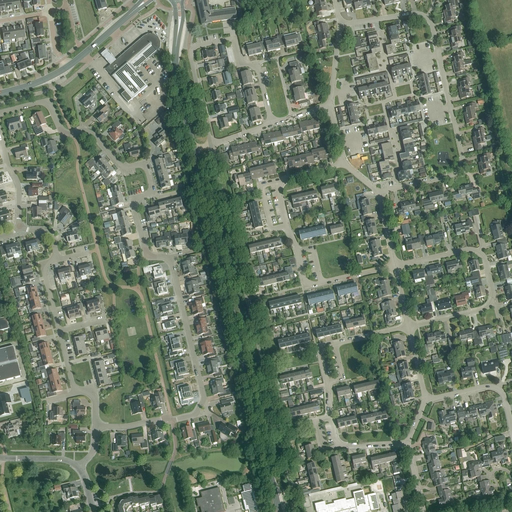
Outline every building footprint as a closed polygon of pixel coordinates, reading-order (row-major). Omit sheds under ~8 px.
[(3,0),(5,11),(12,10),(10,0),(3,0)] [(17,0),(10,0),(12,10),(19,9),(17,0)] [(107,9),(104,0),(94,0),(98,11),(107,9)] [(210,11),(207,0),(203,0),(204,2),(201,3),(201,4),(197,5),(202,25),(208,24),(212,23),(212,22),(228,20),(226,9),(210,11)] [(363,8),(360,0),(345,0),(347,6),(354,4),(355,10),(363,8)] [(370,8),(370,6),(369,1),(371,0),(360,0),(363,8),(366,7),(367,9),(370,8)] [(446,10),(443,11),(444,14),(445,13),(455,11),(454,7),(455,6),(457,6),(456,0),(447,0),(449,5),(445,6),(446,10)] [(327,11),(325,3),(315,6),(316,12),(315,13),(316,17),(322,16),(321,13),(327,11)] [(235,8),(226,9),(228,20),(237,19),(236,11),(235,12),(235,8)] [(447,19),(444,20),(445,25),(453,24),(453,21),(455,20),(455,17),(458,17),(458,15),(458,13),(457,12),(455,13),(455,11),(445,13),(447,19)] [(317,28),(318,34),(329,32),(327,24),(321,25),(320,22),(314,23),(315,28),(317,28)] [(29,32),(42,30),(42,23),(28,25),(29,32)] [(25,41),(22,26),(16,27),(17,39),(22,38),(23,41),(25,41)] [(17,39),(16,27),(9,28),(11,40),(15,39),(16,42),(18,42),(17,39)] [(452,36),(451,36),(451,38),(461,36),(460,32),(461,32),(460,27),(454,28),(455,31),(451,32),(452,36)] [(11,40),(9,28),(2,30),(4,41),(8,40),(9,44),(11,43),(11,40)] [(330,39),(329,32),(318,34),(320,40),(318,41),(320,49),(326,48),(324,41),(330,39)] [(369,42),(378,40),(376,32),(367,34),(369,42)] [(296,33),(290,34),(293,47),(299,45),(298,43),(301,42),(300,34),(296,34),(296,33)] [(105,69),(125,92),(121,96),(128,103),(147,87),(134,72),(157,52),(160,48),(160,42),(158,37),(153,35),(148,34),(143,36),(116,60),(110,65),(105,69)] [(283,35),(280,35),(283,46),(286,46),(286,48),(293,47),(290,34),(284,36),(283,35)] [(277,37),(271,39),(274,51),(280,49),(280,47),(283,46),(280,35),(277,36),(277,37)] [(461,38),(461,36),(451,38),(452,44),(451,44),(452,48),(458,46),(457,43),(461,42),(460,38),(461,38)] [(274,51),(271,39),(265,40),(265,42),(262,42),(264,51),(267,50),(268,52),(274,51)] [(261,51),(264,51),(262,42),(259,43),(259,45),(253,46),(255,55),(262,54),(261,51)] [(39,60),(44,59),(44,61),(47,60),(46,53),(45,53),(44,46),(38,47),(39,60)] [(216,57),(214,50),(217,49),(216,46),(214,46),(213,47),(213,49),(202,52),(203,56),(203,59),(204,59),(204,60),(216,57)] [(249,57),(255,55),(253,46),(247,47),(246,46),(243,47),(245,55),(248,54),(249,57)] [(116,60),(107,50),(101,55),(110,65),(116,60)] [(20,56),(25,69),(31,67),(29,60),(28,61),(27,58),(26,58),(24,53),(20,55),(20,56)] [(455,62),(453,62),(454,64),(464,62),(463,58),(464,58),(463,53),(457,54),(458,57),(454,58),(455,62)] [(12,73),(10,67),(7,68),(5,61),(4,56),(0,57),(2,62),(5,75),(12,73)] [(19,71),(25,69),(20,56),(17,57),(18,61),(16,62),(16,63),(17,65),(19,71)] [(214,69),(225,66),(223,59),(216,61),(217,64),(213,65),(206,67),(208,73),(213,72),(212,70),(214,69)] [(289,71),(290,77),(300,75),(302,75),(300,68),(299,68),(298,61),(289,64),(291,71),(289,71)] [(465,71),(464,69),(463,66),(471,64),(470,61),(464,62),(454,64),(455,70),(454,71),(455,74),(456,73),(465,71)] [(406,63),(404,63),(405,65),(407,74),(410,73),(411,77),(413,77),(410,64),(407,65),(406,63)] [(241,74),(242,80),(252,78),(250,71),(248,72),(247,69),(239,71),(239,74),(241,74)] [(230,72),(222,74),(224,79),(228,79),(229,84),(233,84),(231,78),(230,72)] [(300,75),(290,77),(292,84),(294,83),(295,86),(303,84),(302,81),(301,81),(300,75)] [(216,83),(218,83),(217,78),(209,80),(211,86),(216,85),(216,83)] [(244,86),(242,86),(243,89),(252,87),(251,85),(253,84),(252,78),(242,80),(244,86)] [(460,87),(459,88),(459,90),(470,87),(469,83),(470,83),(469,78),(463,79),(463,82),(459,83),(460,87)] [(418,87),(429,85),(428,81),(431,81),(430,79),(419,82),(420,85),(418,85),(418,87)] [(304,87),(303,84),(295,86),(296,89),(293,90),(295,96),(304,94),(303,87),(304,87)] [(252,90),(252,87),(243,89),(244,93),(245,92),(247,98),(256,96),(255,90),(252,90)] [(469,90),(470,89),(472,89),(471,87),(470,88),(470,87),(459,90),(461,96),(460,96),(460,99),(470,97),(469,90)] [(219,96),(221,95),(220,90),(212,92),(214,101),(220,100),(219,96)] [(90,106),(95,102),(92,98),(95,96),(90,91),(84,97),(86,99),(82,103),(87,108),(89,105),(90,106)] [(304,94),(295,96),(296,102),(299,102),(299,104),(307,102),(307,99),(306,100),(304,94)] [(258,102),(256,96),(247,98),(248,105),(247,105),(247,108),(256,106),(255,103),(258,102)] [(360,106),(360,103),(347,106),(348,109),(345,110),(346,112),(357,109),(356,106),(360,106)] [(400,103),(398,103),(401,116),(405,115),(405,118),(407,117),(404,106),(401,107),(400,105),(400,103)] [(466,113),(465,113),(465,115),(475,113),(474,109),(477,108),(475,103),(468,105),(469,108),(465,109),(466,113)] [(223,110),(225,109),(224,104),(216,106),(217,114),(224,112),(223,110)] [(106,117),(104,115),(107,112),(106,111),(108,109),(104,105),(98,110),(101,113),(96,118),(100,123),(106,117)] [(257,109),(256,106),(247,108),(248,111),(250,111),(251,117),(261,114),(259,108),(257,109)] [(470,126),(473,126),(472,120),(475,119),(474,115),(477,114),(477,112),(475,113),(465,115),(467,121),(465,121),(466,124),(469,124),(470,126)] [(41,113),(33,116),(33,117),(31,118),(32,122),(35,120),(37,125),(32,127),(37,136),(44,133),(41,126),(46,124),(41,113)] [(229,128),(228,123),(233,122),(231,114),(225,115),(226,119),(219,120),(222,129),(229,128)] [(262,121),(261,114),(251,117),(252,121),(249,122),(250,125),(253,124),(253,123),(262,121)] [(7,122),(10,131),(21,128),(22,132),(27,131),(25,122),(21,123),(19,118),(16,119),(16,120),(7,122)] [(318,119),(311,121),(314,130),(320,129),(320,130),(323,129),(322,122),(319,123),(318,119)] [(118,138),(119,137),(120,139),(122,139),(123,138),(124,137),(122,135),(122,134),(117,128),(121,125),(118,121),(112,126),(114,129),(109,133),(113,138),(112,138),(115,141),(119,138),(118,138)] [(311,121),(305,122),(307,132),(308,132),(308,134),(310,134),(310,131),(314,130),(311,121)] [(303,133),(307,132),(305,122),(299,124),(300,126),(302,135),(302,138),(304,137),(303,133)] [(300,126),(293,127),(296,137),(295,137),(296,139),(298,138),(298,136),(302,135),(300,126)] [(290,138),(295,137),(296,137),(293,127),(287,128),(290,138)] [(286,139),(290,138),(287,128),(281,130),(282,132),(283,139),(284,139),(284,141),(286,141),(286,139)] [(475,137),(473,137),(474,140),(484,138),(483,135),(485,134),(484,133),(483,128),(477,129),(478,132),(474,133),(475,137)] [(153,141),(157,147),(160,144),(162,146),(166,143),(164,141),(165,141),(162,137),(166,134),(162,129),(158,133),(160,136),(153,141)] [(275,133),(278,143),(284,141),(284,139),(283,139),(282,132),(275,133)] [(275,133),(269,135),(271,144),(274,144),(274,147),(278,146),(277,143),(278,143),(275,133)] [(263,136),(264,140),(261,141),(262,148),(266,147),(265,146),(271,144),(269,135),(263,136)] [(484,138),(474,140),(475,144),(474,144),(475,149),(481,148),(480,145),(484,144),(483,140),(484,139),(484,138)] [(49,154),(57,152),(55,141),(49,143),(48,139),(41,141),(43,147),(47,146),(49,154)] [(256,143),(250,144),(252,153),(258,152),(259,154),(262,153),(260,146),(257,146),(256,143)] [(25,148),(27,148),(26,144),(21,146),(21,149),(15,151),(17,158),(27,156),(25,148)] [(130,157),(140,155),(139,148),(131,150),(130,144),(124,145),(126,153),(129,152),(130,157)] [(250,144),(244,145),(246,155),(246,157),(249,157),(248,154),(252,153),(250,144)] [(244,145),(237,147),(240,156),(240,160),(243,159),(242,156),(246,155),(244,145)] [(324,149),(318,150),(320,160),(326,158),(326,156),(329,156),(327,146),(324,147),(324,149)] [(232,152),(229,152),(231,161),(234,160),(233,158),(240,156),(237,147),(231,148),(232,152)] [(318,150),(317,150),(317,147),(314,148),(315,151),(311,152),(312,154),(314,161),(320,160),(318,150)] [(308,165),(306,155),(305,153),(303,154),(303,156),(300,157),(302,166),(308,165)] [(481,162),(479,163),(480,165),(490,163),(489,159),(490,158),(489,153),(483,155),(484,157),(480,158),(481,162)] [(165,159),(164,159),(155,161),(156,167),(165,165),(168,164),(171,163),(170,158),(170,157),(170,154),(164,156),(165,159)] [(314,163),(314,161),(312,154),(306,155),(308,165),(314,163)] [(296,168),(302,166),(300,157),(294,158),(296,168)] [(95,162),(92,158),(87,163),(88,164),(87,164),(91,169),(94,166),(98,171),(107,163),(103,158),(96,164),(95,165),(94,163),(95,162)] [(296,168),(294,158),(288,160),(287,158),(284,158),(285,166),(289,166),(290,169),(296,168)] [(267,164),(266,160),(264,160),(264,161),(265,166),(261,167),(264,177),(270,175),(267,164)] [(274,162),(267,164),(270,175),(276,174),(274,164),(275,164),(275,163),(274,162)] [(107,163),(98,171),(102,175),(104,173),(111,167),(107,163)] [(165,165),(156,167),(158,172),(167,170),(166,167),(173,166),(172,163),(171,163),(168,164),(165,165)] [(481,175),(487,173),(491,172),(489,165),(490,165),(490,163),(480,165),(481,171),(480,171),(481,175)] [(258,165),(259,168),(255,168),(258,178),(264,177),(261,167),(261,164),(258,165)] [(27,173),(27,180),(37,180),(37,173),(37,172),(40,171),(40,167),(37,167),(30,168),(30,171),(30,173),(27,173)] [(102,175),(105,179),(102,182),(105,185),(109,181),(107,178),(115,172),(111,167),(104,173),(102,175)] [(258,178),(255,168),(249,170),(251,180),(252,179),(258,178)] [(248,174),(244,175),(246,185),(253,183),(252,179),(251,180),(249,170),(247,171),(248,174)] [(244,175),(238,177),(237,174),(234,175),(236,184),(239,183),(240,186),(246,185),(244,175)] [(169,181),(172,181),(176,180),(175,176),(171,177),(171,175),(168,176),(159,178),(161,183),(169,181)] [(171,187),(169,181),(161,183),(162,189),(171,187)] [(42,183),(32,183),(32,187),(29,187),(29,197),(33,197),(33,196),(38,196),(38,188),(42,188),(42,183)] [(471,195),(471,196),(472,198),(474,197),(474,200),(480,199),(478,193),(477,193),(476,188),(472,189),(470,185),(464,186),(466,196),(471,195)] [(461,197),(466,196),(464,186),(457,188),(458,193),(454,193),(455,200),(462,199),(461,197)] [(312,200),(311,201),(312,205),(314,204),(313,200),(318,199),(316,191),(310,193),(312,200)] [(442,191),(435,193),(437,202),(442,201),(443,204),(444,204),(445,207),(451,206),(450,200),(448,200),(447,195),(443,196),(442,191)] [(122,198),(121,192),(112,195),(113,198),(110,199),(110,201),(113,200),(122,198)] [(437,202),(435,193),(428,194),(429,199),(422,201),(425,211),(434,208),(433,203),(437,202)] [(300,208),(299,203),(300,203),(298,196),(292,197),(293,205),(294,209),(300,208)] [(362,209),(370,207),(369,200),(364,201),(363,197),(357,198),(358,202),(357,203),(358,210),(362,209)] [(182,210),(184,210),(187,209),(186,202),(182,203),(181,198),(175,200),(177,209),(181,208),(182,210)] [(170,201),(172,210),(175,209),(176,212),(178,211),(177,209),(175,200),(170,201)] [(413,201),(407,202),(409,212),(414,211),(415,216),(420,214),(418,205),(415,205),(413,201)] [(404,213),(409,212),(407,202),(400,204),(401,208),(398,209),(399,216),(405,215),(404,213)] [(161,213),(164,212),(165,215),(167,214),(164,203),(158,204),(159,207),(161,213)] [(249,204),(245,205),(245,207),(250,206),(251,210),(251,211),(258,209),(257,203),(249,204)] [(39,208),(33,208),(33,212),(33,218),(41,218),(41,211),(47,211),(47,204),(39,204),(39,208)] [(70,211),(68,210),(64,207),(59,213),(62,215),(57,220),(65,226),(68,223),(68,222),(71,219),(67,216),(70,211)] [(162,219),(161,213),(159,207),(154,208),(156,217),(159,216),(160,219),(162,219)] [(372,214),(370,207),(362,209),(364,216),(361,217),(361,220),(368,218),(368,215),(372,214)] [(0,217),(8,216),(7,210),(1,212),(1,209),(0,208),(0,217)] [(148,222),(151,221),(153,221),(152,218),(156,217),(154,208),(148,210),(149,213),(145,213),(148,222)] [(10,221),(8,216),(0,217),(0,221),(0,226),(5,225),(4,222),(10,221)] [(364,230),(376,228),(374,220),(369,222),(368,218),(361,220),(362,223),(366,222),(367,226),(363,227),(364,230)] [(463,233),(470,232),(469,228),(473,227),(471,220),(467,221),(468,223),(461,224),(463,233)] [(491,227),(493,234),(502,232),(501,225),(502,225),(501,220),(493,222),(494,227),(491,227)] [(253,222),(249,223),(250,226),(254,225),(255,229),(263,228),(261,221),(254,223),(253,222)] [(336,226),(338,234),(344,232),(343,225),(342,221),(340,221),(341,225),(336,226)] [(336,226),(336,222),(333,223),(334,226),(330,228),(332,235),(338,234),(336,226)] [(121,229),(118,230),(115,230),(115,232),(121,231),(130,228),(128,223),(120,225),(121,229)] [(318,228),(320,236),(326,235),(324,223),(321,223),(322,227),(318,228)] [(455,230),(456,235),(463,233),(461,224),(454,226),(452,227),(453,230),(455,230)] [(81,232),(80,228),(79,225),(72,227),(73,230),(73,233),(66,234),(68,242),(78,240),(76,233),(81,232)] [(304,231),(299,233),(301,241),(307,239),(306,231),(305,227),(303,228),(304,231)] [(378,235),(376,228),(364,230),(365,238),(366,237),(367,240),(374,239),(373,236),(378,235)] [(180,235),(182,245),(188,244),(187,238),(190,238),(189,230),(183,231),(183,235),(180,235)] [(161,238),(163,248),(169,247),(168,241),(171,240),(170,232),(164,233),(164,237),(161,238)] [(432,236),(434,245),(440,244),(440,241),(444,240),(442,232),(438,233),(438,235),(432,236)] [(496,240),(497,243),(506,241),(506,238),(504,238),(502,232),(493,234),(494,241),(496,240)] [(176,246),(182,245),(180,235),(177,235),(177,233),(171,233),(172,240),(175,240),(176,246)] [(157,249),(163,248),(161,238),(158,238),(158,234),(152,235),(153,243),(156,242),(157,249)] [(419,239),(412,241),(414,250),(421,248),(420,246),(424,245),(422,236),(418,237),(419,239)] [(427,247),(434,245),(432,236),(425,238),(425,236),(422,236),(424,245),(426,245),(427,247)] [(31,242),(33,251),(39,250),(37,246),(40,245),(39,239),(36,240),(36,241),(31,242)] [(372,250),(381,248),(379,241),(375,242),(374,239),(367,240),(368,244),(371,243),(372,250)] [(412,239),(405,240),(408,251),(414,250),(412,241),(412,239)] [(120,240),(115,242),(115,245),(118,244),(120,250),(121,249),(132,246),(131,241),(121,243),(120,240)] [(496,247),(497,253),(506,251),(505,245),(507,244),(508,243),(508,241),(506,241),(497,243),(498,246),(496,247)] [(28,253),(33,251),(31,242),(26,244),(25,242),(22,243),(24,249),(27,248),(28,253)] [(22,255),(21,248),(19,243),(16,243),(16,244),(11,246),(13,255),(19,253),(19,255),(22,255)] [(9,259),(14,257),(13,255),(11,246),(6,247),(5,246),(2,247),(4,253),(5,255),(7,254),(8,256),(9,259)] [(132,246),(121,249),(122,255),(125,254),(134,252),(132,246)] [(382,256),(381,248),(372,250),(368,251),(369,254),(373,253),(374,257),(371,258),(372,261),(379,260),(378,257),(382,256)] [(508,258),(508,257),(510,256),(509,251),(506,251),(497,253),(499,260),(508,258)] [(128,267),(126,260),(135,258),(134,252),(125,254),(122,255),(124,263),(121,263),(122,268),(128,267)] [(193,264),(195,263),(197,263),(196,257),(186,259),(187,262),(182,264),(183,269),(193,267),(193,264)] [(470,266),(473,277),(465,279),(466,282),(479,279),(478,273),(479,273),(478,271),(479,271),(478,265),(477,260),(468,262),(469,267),(470,266)] [(459,270),(463,269),(461,263),(458,264),(457,261),(446,264),(448,273),(452,272),(452,271),(459,269),(459,270)] [(84,266),(86,276),(91,274),(90,270),(93,269),(92,263),(89,264),(89,265),(84,266)] [(159,264),(152,265),(143,268),(144,273),(150,272),(150,274),(153,273),(155,279),(161,277),(161,278),(165,277),(164,275),(163,275),(161,267),(159,268),(159,264)] [(500,274),(509,272),(508,269),(511,267),(511,264),(498,268),(500,274)] [(24,275),(32,273),(31,267),(26,268),(25,265),(19,266),(20,269),(22,269),(24,275)] [(426,270),(430,285),(434,285),(432,276),(431,277),(431,275),(442,273),(440,265),(429,267),(430,269),(426,270)] [(81,278),(81,277),(86,276),(84,266),(78,268),(78,267),(75,267),(78,279),(80,278),(81,278)] [(63,270),(65,279),(71,278),(70,274),(73,273),(71,267),(68,268),(68,269),(63,270)] [(194,270),(193,267),(183,269),(185,275),(190,274),(191,277),(198,275),(197,269),(194,270)] [(282,274),(283,282),(289,281),(288,275),(293,274),(291,267),(284,269),(286,273),(282,274)] [(415,280),(425,278),(423,269),(413,271),(415,280)] [(60,281),(65,279),(63,270),(58,271),(58,270),(55,271),(57,279),(59,278),(60,281)] [(510,279),(509,272),(500,274),(501,281),(510,279)] [(34,279),(32,273),(24,275),(25,281),(22,282),(23,285),(30,283),(29,280),(34,279)] [(188,289),(198,287),(197,284),(201,283),(200,277),(191,279),(192,282),(187,284),(188,289)] [(381,287),(381,290),(390,288),(388,281),(386,282),(385,279),(375,281),(375,284),(381,287)] [(482,287),(480,279),(479,279),(466,282),(467,287),(473,286),(474,287),(474,289),(475,289),(476,295),(477,298),(486,296),(485,292),(484,292),(483,287),(482,287)] [(165,283),(162,284),(162,281),(154,283),(155,290),(157,289),(159,295),(168,293),(165,283)] [(356,284),(349,286),(351,294),(352,298),(354,297),(353,293),(358,292),(356,284)] [(349,286),(343,287),(345,295),(346,299),(348,299),(347,295),(351,294),(349,286)] [(24,290),(24,292),(28,291),(28,295),(37,292),(36,287),(27,289),(26,287),(19,289),(19,292),(24,290)] [(199,290),(198,287),(188,289),(190,295),(195,294),(196,297),(204,295),(203,289),(199,290)] [(343,287),(337,289),(339,301),(342,300),(341,296),(345,295),(343,287)] [(381,301),(388,300),(387,297),(392,296),(390,288),(381,290),(377,291),(379,299),(380,299),(381,301)] [(449,299),(437,302),(434,290),(431,291),(434,304),(437,303),(439,311),(451,308),(449,299)] [(39,298),(37,292),(28,295),(29,298),(26,299),(26,301),(39,298)] [(333,292),(326,293),(328,301),(327,301),(328,305),(331,305),(330,301),(334,300),(333,292)] [(466,300),(470,299),(468,292),(462,293),(463,296),(455,298),(457,307),(467,304),(466,300)] [(326,293),(320,295),(322,303),(321,303),(322,306),(325,306),(324,302),(327,301),(328,301),(326,293)] [(320,295),(314,296),(316,304),(315,304),(316,308),(318,307),(317,304),(321,303),(322,303),(320,295)] [(95,311),(96,311),(96,312),(97,312),(100,312),(100,311),(100,310),(101,310),(99,303),(102,303),(101,296),(95,297),(96,301),(93,301),(95,311)] [(300,296),(293,297),(295,305),(296,309),(298,309),(297,304),(301,303),(300,296)] [(314,296),(307,297),(310,309),(312,309),(311,305),(315,304),(316,304),(314,296)] [(431,304),(430,304),(430,303),(433,302),(432,296),(429,296),(429,300),(426,300),(427,304),(421,306),(421,305),(418,306),(419,313),(422,313),(422,315),(433,312),(431,304)] [(39,298),(26,301),(24,301),(25,303),(27,303),(28,306),(31,305),(40,303),(39,298)] [(192,310),(202,307),(201,304),(204,304),(202,298),(195,300),(196,303),(191,304),(192,310)] [(89,313),(95,311),(93,301),(89,302),(89,300),(83,301),(84,307),(87,306),(89,313)] [(171,305),(172,305),(171,301),(164,303),(164,300),(157,302),(157,305),(161,304),(163,313),(172,311),(171,305)] [(386,311),(395,309),(393,302),(388,303),(388,300),(381,301),(382,304),(381,304),(383,312),(386,311)] [(275,302),(269,303),(270,310),(271,315),(274,314),(273,310),(276,309),(277,309),(275,302)] [(31,305),(28,306),(29,313),(33,312),(33,311),(41,308),(40,303),(31,305)] [(81,303),(72,306),(76,318),(81,316),(80,310),(83,309),(81,303)] [(70,319),(76,318),(72,306),(63,308),(65,314),(68,313),(70,319)] [(203,311),(202,307),(192,310),(193,316),(199,314),(199,317),(207,315),(205,310),(203,311)] [(396,316),(395,309),(386,311),(387,314),(386,315),(385,316),(385,317),(387,325),(395,323),(393,317),(396,316)] [(362,318),(358,319),(359,327),(366,325),(364,318),(363,314),(361,314),(362,318)] [(0,330),(9,328),(6,317),(0,318),(0,330)] [(351,321),(351,317),(349,317),(350,321),(345,322),(347,330),(353,328),(351,321)] [(175,322),(176,321),(175,318),(169,319),(170,322),(165,324),(167,330),(176,327),(175,322)] [(197,330),(207,327),(206,324),(209,324),(207,318),(200,320),(201,323),(195,324),(197,330)] [(31,329),(44,325),(42,320),(33,322),(34,326),(31,327),(31,329)] [(335,327),(334,327),(336,334),(342,333),(340,326),(341,325),(340,321),(337,322),(338,326),(335,327)] [(320,330),(316,331),(317,339),(324,337),(322,330),(321,325),(319,326),(320,330)] [(492,325),(485,327),(487,336),(494,335),(492,325)] [(208,331),(207,327),(197,330),(198,336),(203,334),(204,337),(212,336),(210,330),(208,331)] [(476,331),(479,345),(482,344),(481,339),(480,339),(480,338),(487,336),(485,327),(478,328),(479,330),(476,331)] [(101,330),(104,340),(111,338),(110,334),(108,335),(107,329),(101,330)] [(96,342),(104,340),(101,330),(95,332),(97,338),(95,338),(96,342)] [(303,336),(302,336),(304,343),(311,342),(309,335),(309,334),(308,330),(306,331),(307,335),(303,336)] [(475,346),(479,345),(476,331),(473,332),(472,330),(466,331),(468,341),(474,339),(475,341),(474,341),(475,346)] [(37,336),(34,337),(34,339),(32,339),(32,343),(39,341),(38,338),(46,336),(45,331),(36,333),(37,336)] [(461,342),(468,341),(466,331),(459,333),(456,334),(455,335),(456,337),(457,338),(460,337),(461,342)] [(440,332),(434,333),(436,342),(440,342),(440,343),(446,342),(445,336),(446,335),(445,334),(441,335),(440,332)] [(431,343),(436,342),(434,333),(426,335),(428,340),(426,340),(427,345),(424,346),(426,353),(429,353),(428,348),(432,347),(431,343)] [(73,339),(74,345),(84,342),(82,335),(78,336),(79,337),(73,339)] [(174,336),(165,338),(166,341),(167,341),(167,344),(170,343),(171,346),(181,344),(180,338),(174,339),(174,336)] [(282,341),(278,342),(279,349),(286,348),(284,340),(283,336),(281,336),(282,341)] [(202,350),(212,347),(211,344),(213,343),(212,338),(205,340),(205,343),(200,344),(202,350)] [(392,352),(404,350),(402,342),(398,343),(397,340),(390,342),(391,345),(394,344),(395,348),(390,349),(390,353),(392,352)] [(34,347),(36,346),(36,348),(40,347),(41,351),(49,348),(48,343),(40,345),(39,342),(33,344),(34,347)] [(86,348),(89,347),(89,345),(85,346),(84,342),(74,345),(76,351),(86,348)] [(181,344),(171,346),(172,350),(169,350),(170,353),(169,353),(170,357),(177,355),(176,351),(183,350),(181,344)] [(0,349),(0,383),(3,383),(2,382),(22,377),(14,346),(0,349)] [(212,351),(212,347),(202,350),(203,356),(208,354),(209,357),(216,356),(215,350),(212,351)] [(38,357),(51,354),(49,348),(41,351),(41,354),(38,355),(38,357)] [(87,356),(86,348),(76,351),(77,357),(83,355),(83,357),(87,356)] [(404,350),(392,352),(392,355),(396,354),(397,359),(394,359),(395,363),(402,361),(401,358),(406,357),(404,350)] [(476,371),(475,366),(473,357),(466,359),(468,368),(461,369),(463,379),(473,377),(471,371),(476,371)] [(208,370),(217,367),(217,364),(219,363),(218,358),(211,360),(211,362),(206,364),(208,370)] [(43,361),(38,362),(39,367),(36,368),(37,371),(41,370),(41,371),(44,370),(43,367),(45,367),(53,364),(52,359),(43,361)] [(93,363),(94,369),(104,367),(102,359),(99,360),(99,362),(93,363)] [(495,368),(499,367),(498,359),(491,361),(492,363),(482,366),(484,374),(496,372),(495,368)] [(176,367),(177,371),(187,368),(186,362),(179,364),(178,360),(170,362),(171,368),(176,367)] [(403,364),(402,361),(395,363),(396,366),(399,365),(400,369),(396,370),(396,373),(400,372),(409,370),(407,363),(403,364)] [(112,369),(109,370),(105,370),(104,367),(94,369),(96,375),(110,372),(112,371),(112,369)] [(218,370),(217,367),(208,370),(209,376),(214,374),(215,377),(222,375),(221,370),(218,370)] [(188,374),(187,368),(177,371),(178,374),(175,375),(176,381),(183,379),(182,376),(188,374)] [(47,369),(44,370),(41,371),(42,374),(44,373),(45,379),(49,378),(49,377),(58,375),(57,370),(48,372),(47,369)] [(310,370),(304,372),(306,379),(307,383),(309,383),(308,379),(312,378),(310,370)] [(410,378),(409,370),(400,372),(396,373),(397,376),(401,375),(402,379),(395,381),(395,384),(405,382),(405,379),(410,378)] [(450,377),(454,376),(453,371),(446,372),(447,374),(437,376),(439,384),(451,382),(450,377)] [(110,372),(96,375),(98,381),(107,378),(107,375),(110,374),(110,372)] [(302,380),(306,379),(304,372),(298,373),(300,380),(301,385),(303,384),(302,380)] [(47,383),(60,380),(58,375),(49,377),(49,378),(50,381),(47,382),(47,383)] [(283,384),(287,383),(288,383),(286,376),(280,377),(282,389),(284,388),(283,384)] [(107,378),(98,381),(99,387),(105,385),(105,387),(109,386),(107,378)] [(211,384),(212,390),(222,387),(221,384),(224,383),(223,378),(215,380),(216,383),(211,384)] [(47,383),(49,389),(61,386),(60,380),(47,383)] [(401,391),(401,394),(412,391),(411,388),(412,387),(413,387),(412,384),(406,385),(405,382),(395,384),(394,385),(395,388),(400,387),(400,386),(402,386),(403,390),(401,391)] [(183,385),(177,386),(178,392),(181,392),(182,395),(192,393),(190,387),(184,388),(183,385)] [(49,389),(49,392),(50,394),(48,394),(49,398),(55,396),(54,393),(62,391),(61,386),(49,389)] [(223,390),(222,387),(212,390),(214,396),(219,394),(220,398),(231,395),(229,389),(223,390)] [(349,387),(343,388),(344,396),(345,400),(347,400),(346,395),(351,394),(349,387)] [(340,397),(344,396),(343,388),(336,390),(338,397),(339,401),(341,401),(340,397)] [(20,391),(22,399),(25,398),(26,402),(31,401),(28,389),(20,391)] [(412,391),(401,394),(404,404),(410,403),(409,399),(414,398),(412,391)] [(161,404),(164,404),(161,393),(156,394),(157,398),(152,399),(154,410),(162,408),(161,404)] [(192,393),(182,395),(183,398),(180,399),(181,405),(188,404),(187,400),(193,399),(192,393)] [(6,404),(11,403),(9,395),(1,397),(3,403),(0,403),(0,412),(1,416),(9,414),(6,404)] [(134,415),(142,413),(141,407),(145,406),(142,396),(138,397),(139,402),(132,404),(134,415)] [(230,403),(234,402),(233,399),(226,400),(227,404),(220,405),(222,413),(232,411),(230,403)] [(312,405),(314,412),(320,411),(318,404),(321,403),(319,399),(311,401),(312,405)] [(290,410),(287,411),(289,418),(296,417),(294,409),(293,405),(292,400),(289,401),(290,406),(289,406),(290,410)] [(308,414),(314,412),(312,405),(311,401),(310,401),(310,405),(306,406),(308,414)] [(302,415),(308,414),(306,406),(306,402),(304,403),(304,406),(300,407),(300,408),(302,415)] [(486,406),(484,406),(487,415),(488,415),(489,419),(496,417),(495,414),(497,414),(495,406),(494,406),(493,402),(485,404),(486,406)] [(80,407),(80,403),(73,403),(73,410),(77,410),(77,417),(82,417),(82,415),(85,415),(85,407),(80,407)] [(296,417),(302,415),(300,408),(300,407),(299,404),(297,404),(298,408),(294,409),(296,417)] [(487,415),(484,406),(483,406),(483,405),(475,407),(475,406),(477,413),(479,413),(480,417),(487,415)] [(466,411),(469,421),(472,421),(471,417),(472,417),(473,419),(478,417),(477,413),(475,406),(473,406),(473,407),(469,408),(469,411),(466,411)] [(61,411),(61,408),(54,408),(54,413),(50,413),(50,421),(57,421),(57,417),(63,417),(63,411),(61,411)] [(468,422),(469,421),(466,411),(463,412),(463,408),(458,409),(458,410),(457,411),(458,418),(459,421),(462,420),(462,419),(465,419),(466,423),(468,423),(468,422)] [(440,424),(441,424),(442,426),(446,425),(447,426),(450,426),(450,424),(448,414),(446,415),(445,411),(438,413),(440,418),(439,418),(440,424)] [(449,414),(448,414),(450,424),(456,422),(455,418),(458,418),(457,411),(449,412),(449,414)] [(362,425),(369,424),(367,416),(366,412),(364,412),(365,416),(361,417),(362,425)] [(339,429),(345,427),(343,419),(344,419),(343,415),(341,416),(342,420),(337,421),(339,429)] [(19,425),(21,424),(20,419),(10,421),(11,425),(5,426),(6,429),(4,429),(5,434),(7,434),(8,438),(18,436),(17,430),(19,430),(19,428),(20,427),(19,425)] [(200,433),(210,430),(208,423),(198,425),(200,433)] [(218,430),(221,432),(220,434),(220,437),(221,439),(221,440),(223,440),(224,440),(226,439),(228,435),(229,436),(231,433),(234,435),(238,429),(232,425),(230,428),(223,424),(218,430)] [(191,441),(196,440),(195,432),(192,433),(190,427),(182,429),(185,440),(190,438),(191,441)] [(80,434),(80,430),(73,430),(73,437),(77,437),(77,444),(82,444),(82,442),(85,442),(85,434),(80,434)] [(157,430),(152,431),(153,435),(152,436),(154,440),(154,441),(159,439),(160,442),(165,441),(162,432),(158,433),(157,430)] [(65,441),(65,433),(58,433),(58,437),(51,437),(51,443),(53,443),(53,446),(61,446),(61,441),(65,441)] [(142,449),(148,448),(147,441),(144,441),(143,434),(132,436),(133,444),(142,443),(142,449)] [(126,437),(122,437),(121,436),(119,436),(118,437),(117,437),(117,445),(114,445),(114,452),(118,452),(118,447),(126,447),(126,437)] [(424,448),(426,454),(435,452),(434,447),(433,448),(433,446),(437,445),(435,439),(434,437),(431,438),(431,439),(428,440),(428,438),(423,439),(424,442),(422,442),(424,449),(424,448)] [(305,449),(306,453),(314,451),(312,445),(305,447),(301,447),(301,450),(305,449)] [(497,452),(499,461),(501,461),(502,465),(508,463),(507,458),(508,457),(507,451),(504,452),(503,451),(502,449),(501,448),(498,449),(497,450),(498,452),(497,452)] [(315,458),(314,451),(306,453),(302,454),(303,456),(307,455),(308,459),(315,458)] [(435,452),(426,454),(427,461),(428,461),(429,463),(439,460),(437,454),(436,451),(435,452)] [(498,462),(499,461),(497,452),(491,453),(492,457),(489,458),(490,465),(498,463),(498,462)] [(364,455),(358,456),(360,464),(359,464),(360,468),(362,467),(361,463),(366,462),(364,455)] [(480,462),(481,468),(489,466),(489,465),(490,465),(489,458),(488,455),(482,457),(483,461),(480,462)] [(331,458),(333,464),(340,463),(345,462),(344,460),(340,461),(339,456),(331,458)] [(355,465),(359,464),(360,464),(358,456),(352,458),(353,465),(354,469),(356,469),(355,465)] [(440,467),(439,460),(429,463),(429,464),(428,464),(430,472),(437,471),(440,470),(440,467)] [(478,469),(481,468),(480,462),(474,463),(474,462),(468,463),(469,469),(468,470),(469,473),(478,471),(478,469)] [(307,467),(308,471),(316,470),(315,463),(307,465),(303,466),(303,468),(307,467)] [(341,467),(340,463),(333,464),(334,471),(342,469),(346,468),(346,466),(341,467)] [(343,473),(342,469),(334,471),(336,477),(343,475),(347,474),(347,472),(343,473)] [(433,479),(433,481),(443,479),(443,478),(441,473),(437,473),(437,471),(430,472),(432,480),(433,479)] [(478,472),(478,471),(469,473),(470,479),(477,478),(478,480),(484,479),(484,476),(481,476),(480,472),(478,472)] [(344,479),(343,475),(336,477),(337,483),(345,481),(345,482),(349,481),(348,478),(344,479)] [(443,479),(433,481),(435,487),(437,486),(438,489),(445,488),(444,483),(445,483),(444,478),(443,478),(443,479)] [(480,489),(489,487),(489,486),(490,485),(489,481),(485,481),(484,479),(478,480),(480,489)] [(311,484),(311,483),(307,484),(307,486),(312,485),(313,490),(320,488),(319,482),(311,484)] [(244,492),(241,493),(245,511),(248,510),(248,511),(258,511),(252,484),(242,486),(244,492)] [(68,499),(78,497),(76,487),(70,489),(69,485),(63,487),(65,494),(67,493),(68,499)] [(489,489),(489,487),(480,489),(480,492),(482,492),(483,498),(489,497),(489,496),(495,495),(493,488),(489,489)] [(223,511),(224,511),(225,511),(219,488),(201,493),(202,498),(196,500),(198,507),(200,506),(201,511),(223,511)] [(446,491),(445,488),(438,489),(440,497),(441,497),(441,498),(451,496),(449,490),(446,491)] [(363,511),(371,510),(371,511),(379,509),(375,494),(364,496),(363,491),(353,493),(354,499),(346,501),(345,499),(333,502),(334,504),(325,506),(325,502),(315,504),(316,511),(363,511)] [(393,501),(402,499),(402,498),(402,497),(403,497),(402,492),(391,495),(393,501)] [(126,511),(127,511),(129,507),(132,506),(133,508),(140,506),(140,508),(151,505),(151,507),(162,505),(160,496),(149,498),(149,496),(138,498),(137,496),(123,499),(123,500),(121,501),(117,507),(118,510),(117,510),(117,511),(126,511)] [(451,496),(441,498),(442,500),(438,501),(440,507),(445,506),(445,507),(451,506),(450,500),(454,499),(453,496),(451,496)] [(404,511),(402,499),(393,501),(394,506),(392,506),(393,511),(404,511)]
